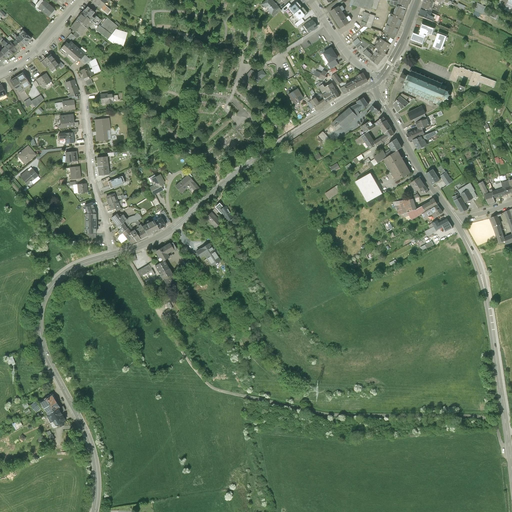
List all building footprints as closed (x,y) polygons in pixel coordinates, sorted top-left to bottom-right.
[(54,10),(47,3),(47,4),(44,1),(44,2),(41,0),(39,0),(36,5),(39,8),(38,8),(48,16),(48,17),(50,18),(56,11),(54,10)] [(106,2),(104,0),(91,0),(92,0),(92,1),(92,2),(97,6),(101,9),(106,2)] [(271,0),(266,0),(261,5),(271,15),(278,8),(271,0)] [(374,0),(372,0),(354,0),(354,1),(353,5),(364,9),(365,8),(371,10),(371,9),(374,0)] [(399,0),(397,5),(407,9),(410,0),(399,0)] [(435,1),(431,0),(425,0),(422,8),(426,10),(426,9),(431,11),(434,4),(437,6),(439,3),(435,1)] [(511,0),(504,0),(500,7),(511,13),(511,0)] [(301,8),(297,2),(291,6),(288,9),(293,15),(301,8)] [(288,9),(291,6),(289,3),(282,9),(284,12),(288,9)] [(481,5),(479,4),(475,11),(481,13),(482,14),(485,7),(481,5)] [(397,5),(393,17),(402,21),(407,9),(397,5)] [(339,6),(330,12),(336,20),(344,15),(342,11),(345,10),(342,6),(340,8),(339,6)] [(90,8),(87,7),(82,13),(93,22),(97,25),(101,21),(96,16),(94,19),(91,17),(95,13),(92,11),(93,10),(90,8)] [(301,8),(293,15),(298,21),(301,18),(308,13),(302,7),(301,8)] [(278,8),(271,15),(273,17),(281,10),(278,8)] [(422,8),(419,15),(428,19),(434,21),(435,17),(430,14),(431,11),(426,9),(426,10),(422,8)] [(370,14),(364,12),(361,22),(367,23),(370,14)] [(93,22),(82,13),(77,19),(87,27),(88,28),(93,22)] [(375,16),(370,14),(367,23),(365,27),(371,29),(375,16)] [(344,15),(336,20),(341,29),(349,23),(349,22),(351,20),(349,16),(346,18),(344,15)] [(393,17),(390,16),(384,32),(386,33),(387,34),(396,37),(402,21),(393,17)] [(128,30),(118,27),(107,18),(97,31),(112,43),(123,46),(128,30)] [(304,22),(301,18),(298,21),(295,24),(297,27),(304,22)] [(87,27),(77,19),(70,28),(75,32),(79,36),(87,27)] [(317,27),(312,20),(303,26),(308,33),(317,27)] [(435,29),(422,24),(418,34),(413,33),(410,40),(423,45),(427,34),(432,36),(435,29)] [(26,35),(24,32),(23,31),(19,34),(20,35),(17,38),(18,38),(24,45),(28,42),(31,39),(28,36),(28,37),(27,36),(28,35),(27,34),(26,35)] [(447,35),(438,32),(432,48),(441,52),(447,35)] [(71,33),(64,41),(66,43),(69,46),(71,43),(76,37),(73,35),(71,33)] [(387,34),(386,33),(382,39),(391,45),(396,37),(387,34)] [(24,45),(18,38),(12,44),(18,50),(22,46),(22,47),(24,45)] [(391,45),(382,39),(378,45),(377,43),(373,41),(370,44),(379,49),(378,50),(385,54),(391,45)] [(369,44),(363,40),(360,42),(355,46),(358,48),(361,45),(364,49),(369,44)] [(18,50),(12,44),(11,42),(10,42),(9,41),(9,42),(8,43),(9,44),(7,45),(6,43),(3,41),(1,43),(5,47),(11,54),(12,55),(12,54),(13,54),(14,53),(14,52),(15,53),(17,50),(18,50)] [(66,43),(59,50),(70,60),(79,50),(71,43),(69,46),(66,43)] [(11,54),(5,47),(3,50),(0,46),(0,50),(6,57),(7,58),(11,54)] [(338,58),(331,48),(324,53),(330,63),(335,59),(338,58)] [(84,54),(79,50),(70,60),(75,65),(79,60),(80,61),(85,55),(84,54)] [(364,54),(370,60),(374,56),(367,50),(364,54)] [(374,56),(370,60),(378,66),(387,55),(385,54),(378,50),(374,56)] [(56,63),(50,55),(43,60),(47,66),(52,71),(58,66),(56,63)] [(85,55),(80,61),(85,65),(91,61),(85,55)] [(339,65),(335,59),(330,63),(328,64),(331,69),(339,65)] [(473,72),(460,67),(460,68),(454,66),(449,80),(456,82),(459,76),(470,80),(469,85),(477,88),(479,82),(494,87),(496,82),(481,76),(481,74),(473,71),(473,72)] [(87,67),(80,70),(81,73),(80,74),(81,75),(82,75),(84,79),(88,77),(93,75),(91,70),(89,71),(87,67)] [(424,76),(421,75),(421,73),(420,73),(420,74),(416,73),(417,72),(416,71),(416,73),(412,71),(412,70),(411,69),(411,71),(410,70),(410,71),(411,71),(409,75),(408,75),(408,76),(409,76),(408,77),(404,75),(404,74),(403,73),(403,74),(402,74),(401,75),(402,75),(401,80),(399,79),(399,80),(400,80),(400,81),(401,82),(401,81),(402,81),(402,82),(402,83),(403,83),(404,83),(405,82),(406,83),(406,84),(405,83),(404,84),(405,84),(404,88),(403,88),(402,89),(403,89),(403,90),(403,91),(404,89),(408,91),(407,92),(410,93),(411,92),(412,93),(412,94),(413,93),(416,94),(416,96),(417,96),(417,95),(421,96),(420,98),(421,98),(421,97),(425,98),(424,99),(425,100),(426,98),(429,100),(429,101),(430,100),(434,102),(433,103),(434,103),(442,106),(444,102),(444,100),(447,99),(448,100),(449,100),(448,99),(449,96),(451,96),(451,95),(449,95),(448,92),(449,91),(447,92),(445,91),(447,87),(442,85),(443,83),(442,82),(442,84),(438,82),(438,81),(438,80),(437,82),(433,80),(434,79),(433,79),(433,80),(429,78),(430,77),(429,77),(428,78),(425,77),(425,75),(424,76)] [(252,71),(246,76),(257,83),(265,76),(261,71),(256,74),(252,71)] [(323,71),(322,73),(316,71),(314,75),(319,78),(320,78),(324,80),(327,78),(325,76),(327,73),(323,71)] [(30,85),(23,73),(16,77),(23,88),(24,89),(30,85)] [(365,77),(363,73),(354,78),(355,81),(357,84),(359,83),(360,86),(368,82),(365,77)] [(46,74),(37,80),(40,85),(41,84),(43,87),(51,82),(46,74)] [(342,82),(336,74),(331,76),(338,85),(342,82)] [(16,77),(10,81),(14,88),(14,89),(17,93),(21,91),(21,90),(23,88),(16,77)] [(74,80),(65,83),(68,90),(69,89),(71,94),(74,93),(78,92),(74,80)] [(355,81),(345,86),(348,92),(360,86),(359,83),(357,84),(355,81)] [(332,84),(325,88),(323,85),(319,88),(324,94),(327,92),(328,93),(331,91),(335,88),(332,84)] [(337,92),(335,88),(331,91),(333,95),(335,98),(336,99),(340,96),(337,92)] [(303,99),(297,89),(289,95),(294,104),(303,99)] [(331,91),(328,93),(327,92),(324,94),(322,96),(324,99),(324,100),(327,104),(335,98),(333,95),(331,91)] [(112,94),(101,95),(101,103),(106,103),(106,104),(113,103),(113,102),(118,101),(117,95),(112,96),(112,94)] [(41,95),(31,101),(33,104),(34,106),(42,101),(43,100),(41,95)] [(403,100),(400,97),(396,101),(397,101),(393,105),(398,113),(405,108),(408,105),(406,102),(404,100),(403,100)] [(29,98),(23,102),(26,107),(33,104),(31,101),(29,98)] [(324,99),(319,103),(316,98),(311,102),(317,110),(320,108),(320,109),(322,108),(322,107),(327,104),(324,100),(324,99)] [(363,98),(357,102),(358,104),(357,105),(360,111),(368,106),(363,98)] [(72,100),(62,101),(63,110),(68,110),(68,109),(75,108),(74,100),(72,100)] [(357,105),(349,109),(346,111),(335,121),(341,127),(343,129),(357,118),(356,117),(360,115),(358,112),(360,111),(357,105)] [(380,111),(373,106),(370,110),(376,115),(377,115),(380,111)] [(422,106),(408,113),(411,120),(414,119),(416,123),(426,118),(425,114),(426,113),(422,106)] [(313,107),(307,111),(310,115),(317,110),(313,107)] [(376,115),(370,110),(366,116),(368,118),(365,123),(365,124),(366,124),(370,121),(376,115)] [(62,116),(59,116),(60,126),(65,125),(65,127),(73,126),(73,123),(74,123),(73,115),(62,116)] [(426,118),(416,123),(419,129),(422,128),(422,129),(429,126),(429,125),(430,125),(429,123),(429,124),(426,118)] [(108,120),(95,121),(96,132),(97,132),(98,136),(95,136),(96,142),(107,140),(107,135),(105,135),(105,131),(109,130),(108,120)] [(341,127),(335,121),(331,125),(336,131),(341,127)] [(370,121),(366,124),(365,124),(361,127),(366,133),(370,130),(375,127),(370,121)] [(385,121),(379,125),(385,133),(391,129),(385,121)] [(366,133),(356,140),(359,144),(364,140),(370,149),(376,145),(374,142),(370,136),(376,129),(375,127),(370,130),(366,133)] [(419,129),(407,135),(409,141),(425,135),(422,129),(422,128),(419,129)] [(391,129),(385,133),(386,135),(380,138),(382,142),(394,134),(391,129)] [(70,133),(58,134),(60,144),(74,143),(73,133),(73,132),(70,133)] [(329,139),(322,132),(317,137),(324,144),(329,139)] [(421,137),(413,140),(418,150),(427,145),(424,140),(423,140),(421,137)] [(380,138),(374,142),(376,145),(377,146),(383,143),(382,142),(380,138)] [(402,148),(397,139),(388,144),(391,149),(389,150),(392,154),(398,150),(402,148)] [(35,155),(28,146),(25,149),(21,152),(20,153),(20,152),(19,153),(19,154),(17,155),(22,160),(23,160),(26,163),(35,155)] [(398,150),(392,154),(384,159),(396,182),(411,174),(398,150)] [(76,152),(66,153),(66,156),(67,162),(71,162),(77,161),(76,152)] [(107,157),(97,158),(97,163),(98,163),(98,167),(108,166),(107,157)] [(362,163),(365,166),(368,164),(367,164),(371,160),(369,157),(362,163)] [(338,163),(330,166),(332,172),(341,168),(338,163)] [(108,166),(98,167),(99,170),(98,170),(99,176),(109,175),(108,166)] [(79,167),(70,168),(71,179),(80,178),(79,167)] [(32,169),(28,173),(27,171),(20,176),(27,185),(29,182),(30,183),(31,182),(31,181),(37,176),(32,169)] [(427,174),(426,174),(430,180),(437,176),(433,170),(427,174)] [(450,179),(445,171),(442,173),(443,175),(441,176),(447,186),(453,182),(453,181),(451,178),(450,179)] [(382,194),(370,174),(356,182),(367,202),(382,194)] [(165,183),(161,175),(151,180),(153,186),(149,188),(153,196),(164,190),(163,189),(165,188),(163,184),(165,183)] [(200,190),(187,175),(174,187),(181,194),(189,186),(196,194),(200,190)] [(110,181),(108,182),(109,186),(110,189),(125,183),(123,180),(124,180),(124,178),(123,179),(122,176),(110,181)] [(437,176),(430,180),(433,185),(440,181),(437,176)] [(109,177),(101,181),(103,188),(109,186),(108,182),(110,181),(109,178),(109,177)] [(419,178),(411,183),(416,192),(424,186),(419,178)] [(493,192),(488,194),(485,186),(483,182),(479,184),(481,189),(489,205),(495,203),(494,198),(495,198),(493,192)] [(86,184),(78,185),(79,194),(87,193),(87,188),(87,185),(86,185),(86,184)] [(325,192),(328,198),(342,192),(339,185),(325,192)] [(503,188),(503,189),(505,195),(511,193),(510,186),(503,188)] [(495,191),(493,192),(495,198),(505,195),(503,189),(495,191)] [(468,210),(461,197),(461,198),(457,191),(456,191),(457,193),(455,194),(456,196),(453,197),(461,213),(468,210)] [(470,194),(468,191),(461,195),(465,203),(477,196),(474,191),(470,194)] [(114,194),(106,197),(108,201),(107,201),(108,205),(117,202),(114,194)] [(159,203),(155,196),(150,198),(155,206),(159,203)] [(420,198),(406,200),(410,211),(417,209),(414,201),(420,200),(420,198)] [(437,204),(434,198),(430,200),(431,201),(422,206),(425,211),(430,209),(437,204)] [(117,202),(108,205),(110,210),(115,209),(116,212),(122,210),(118,201),(117,202)] [(83,207),(85,215),(96,215),(93,203),(83,207)] [(223,207),(219,203),(214,207),(221,214),(222,213),(227,222),(230,220),(230,221),(231,220),(231,219),(233,218),(226,206),(223,207)] [(443,212),(438,205),(431,210),(430,209),(425,211),(421,213),(423,216),(425,218),(426,217),(429,215),(431,213),(435,218),(443,212)] [(164,211),(160,214),(166,224),(170,222),(164,211)] [(220,223),(211,212),(205,218),(215,228),(220,223)] [(129,217),(127,220),(123,223),(126,228),(129,224),(131,223),(138,221),(138,220),(141,219),(140,215),(137,214),(135,216),(129,217)] [(96,215),(85,215),(85,218),(86,218),(86,229),(85,229),(85,234),(89,234),(96,234),(96,215)] [(116,215),(111,219),(118,227),(123,223),(127,220),(123,215),(119,218),(116,215)] [(162,220),(160,218),(158,219),(157,216),(152,218),(154,221),(158,229),(165,225),(163,222),(164,221),(163,219),(162,220)] [(490,219),(494,228),(500,226),(501,226),(497,216),(490,219)] [(447,219),(439,223),(437,220),(433,223),(434,226),(425,231),(427,236),(437,230),(450,223),(448,220),(447,219)] [(158,229),(154,221),(145,225),(150,233),(158,229)] [(123,223),(118,227),(120,230),(118,231),(120,235),(122,234),(123,233),(127,229),(126,228),(123,223)] [(150,233),(145,225),(142,227),(144,230),(147,235),(150,233)] [(500,226),(494,228),(499,243),(505,241),(504,238),(500,226)] [(142,231),(139,228),(135,231),(140,239),(144,237),(141,232),(142,231)] [(128,230),(127,229),(123,233),(131,244),(136,242),(130,234),(131,233),(128,230)] [(140,239),(135,231),(134,231),(131,233),(130,234),(136,242),(140,239)] [(127,240),(122,234),(120,235),(118,240),(121,244),(127,240)] [(422,250),(434,246),(432,241),(420,246),(422,250)] [(220,260),(209,242),(196,250),(200,257),(205,255),(211,266),(220,260)] [(157,258),(160,263),(164,261),(169,257),(167,254),(176,249),(173,243),(170,244),(170,243),(163,247),(155,251),(158,257),(157,258)] [(172,274),(164,261),(160,263),(155,266),(163,279),(171,274),(172,274)] [(149,265),(137,272),(140,277),(146,274),(149,279),(155,275),(149,265)] [(171,274),(163,279),(168,286),(172,284),(171,283),(175,281),(171,274)] [(41,405),(48,415),(59,407),(60,406),(52,395),(39,404),(40,406),(41,405)] [(40,406),(39,404),(37,400),(31,406),(36,412),(42,407),(40,406)] [(66,420),(59,407),(48,415),(47,415),(48,417),(51,422),(54,420),(56,425),(59,424),(60,425),(61,426),(64,424),(65,423),(64,421),(66,420)] [(12,424),(15,429),(21,426),(18,421),(12,424)] [(54,441),(50,430),(46,432),(50,442),(54,441)]
